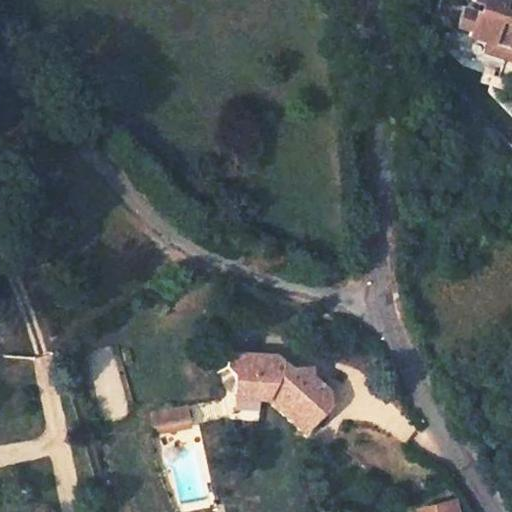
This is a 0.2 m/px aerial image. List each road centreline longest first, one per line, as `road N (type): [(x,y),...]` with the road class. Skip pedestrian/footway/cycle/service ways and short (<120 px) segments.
road 1 (unclassified): [(381,301),(259,279),(174,239),(0,64)]
road 2 (unclassified): [(381,301),(380,90),(363,0)]
road 3 (unclassified): [(495,511),(436,423),(381,301)]
road 4 (track): [(0,232),(42,354)]
